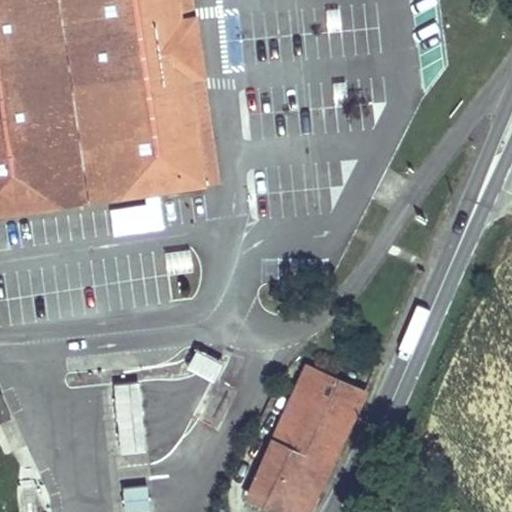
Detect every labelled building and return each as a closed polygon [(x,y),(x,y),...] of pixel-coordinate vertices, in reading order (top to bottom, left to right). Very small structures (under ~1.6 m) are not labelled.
[(0,0),(0,218),(207,187),(191,83),(203,81),(194,20),(182,22),(178,0),(0,0)] [(191,0),(178,0),(182,22),(194,20),(191,0)] [(203,81),(191,83),(207,187),(219,185),(203,81)] [(485,132),(479,128),(471,145),(480,149),(485,132)] [(166,272),(192,271),(191,248),(165,248),(166,272)] [(197,350),(187,370),(215,384),(225,364),(197,350)] [(307,367),(248,498),(279,511),(281,511),(282,511),(308,511),(317,496),(315,495),(351,418),(354,417),(365,392),(307,367)] [(115,387),(121,455),(145,453),(139,384),(115,387)] [(124,491),(126,511),(150,511),(148,488),(124,491)]
